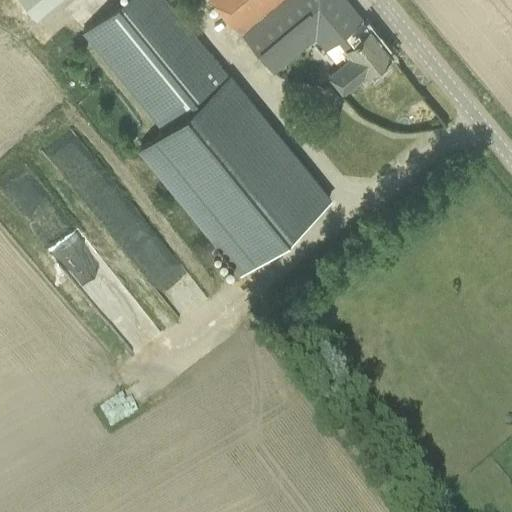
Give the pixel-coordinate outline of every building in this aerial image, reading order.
[(12,0),(29,19),(50,0),(12,0)] [(119,0),(82,31),(95,47),(162,129),(227,76),(164,0),(119,0)] [(212,0),(270,69),(299,46),(302,49),(313,39),(335,65),(326,72),(342,92),(373,66),(389,54),(345,0),(212,0)] [(328,200),(227,76),(162,129),(139,148),(240,272),(328,200)] [(511,420),(507,418),(503,421),(504,425),(508,427),(511,425),(511,420)]
